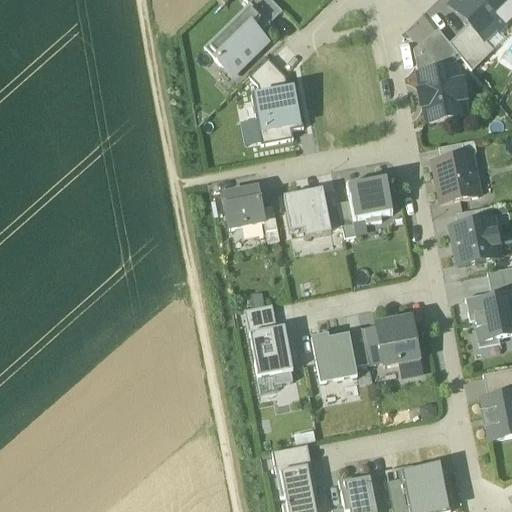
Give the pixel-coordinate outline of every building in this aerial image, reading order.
[(249,8),(269,28),(282,15),(266,0),(245,0),(243,3),(249,8)] [(511,0),(457,0),(448,9),(468,30),(483,45),(484,45),(496,33),(499,36),(502,33),(511,22),(511,0)] [(266,26),(268,28),(269,28),(249,8),(203,52),(215,65),(251,30),(256,35),(266,26)] [(256,35),(258,38),(268,28),(266,26),(256,35)] [(258,38),(256,35),(251,30),(215,65),(220,70),(226,64),(237,76),(267,47),(258,38)] [(492,53),(484,45),(483,45),(468,30),(449,48),(460,62),(471,76),(493,54),(492,53)] [(507,38),(502,33),(499,36),(496,33),(484,45),(492,53),(507,38)] [(417,79),(451,72),(451,70),(460,62),(449,48),(438,34),(413,54),(417,79)] [(257,90),(258,97),(287,92),(285,81),(267,63),(248,81),(257,90)] [(226,64),(220,70),(231,81),(237,76),(226,64)] [(424,111),(426,127),(464,120),(461,105),(465,104),(462,86),(458,87),(455,72),(451,72),(417,79),(420,94),(418,95),(419,98),(422,97),(424,108),(420,109),(421,112),(424,111)] [(260,147),(261,150),(293,144),(291,135),(303,132),(295,91),(287,92),(258,97),(251,99),(256,124),(260,147)] [(244,150),(260,147),(256,124),(240,127),(244,150)] [(438,153),(441,165),(470,159),(476,158),(474,146),(438,153)] [(433,166),(441,209),(479,202),(470,159),(441,165),(433,166)] [(385,183),(346,190),(349,206),(353,226),(365,224),(366,229),(381,226),(380,221),(392,219),(385,183)] [(257,193),(222,200),(229,234),(263,228),(261,213),(257,193)] [(283,203),(290,238),(303,235),(305,243),(331,238),(330,233),(323,198),(322,195),(283,203)] [(323,198),(330,233),(342,231),(337,208),(335,196),(323,198)] [(353,226),(349,206),(337,208),(342,231),(344,244),(356,241),(353,226)] [(268,248),(279,246),(272,210),(261,213),(263,228),(268,248)] [(456,218),(458,230),(493,224),(490,212),(456,218)] [(450,232),(457,271),(500,263),(493,224),(458,230),(450,232)] [(291,245),(305,243),(303,235),(290,238),(291,245)] [(511,272),(487,278),(491,298),(492,303),(511,298),(511,272)] [(498,344),(511,341),(511,298),(492,303),(482,304),(481,300),(465,303),(469,327),(475,326),(478,341),(497,338),(498,344)] [(249,339),(276,334),(272,311),(244,316),(249,339)] [(410,324),(376,331),(376,333),(383,368),(384,373),(399,370),(402,383),(421,379),(410,324)] [(284,333),(276,334),(281,361),(287,360),(290,377),(293,377),(284,333)] [(369,371),(383,368),(376,333),(362,336),(362,338),(369,369),(369,371)] [(272,380),(290,377),(287,360),(281,361),(276,334),(249,339),(249,341),(251,340),(256,366),(254,367),(257,383),(272,380)] [(362,338),(349,341),(355,372),(369,369),(362,338)] [(497,338),(478,341),(480,348),(498,344),(497,338)] [(336,384),(337,387),(357,383),(355,372),(349,341),(329,344),(328,340),(310,344),(319,387),(336,384)] [(499,350),(498,344),(480,348),(478,341),(476,341),(478,354),(499,350)] [(511,373),(482,379),(487,403),(511,398),(511,373)] [(290,377),(272,380),(274,390),(292,387),(290,377)] [(276,397),(274,390),(272,380),(257,383),(260,400),(276,397)] [(487,431),(489,445),(511,441),(511,398),(487,403),(481,404),(484,419),(482,419),(484,432),(487,431)] [(313,437),(293,440),(295,451),(315,447),(313,437)] [(302,468),(303,472),(307,472),(311,494),(315,494),(307,451),(299,452),(302,468)] [(271,457),(274,473),(302,468),(299,452),(271,457)] [(408,511),(449,511),(440,467),(398,476),(399,484),(400,487),(403,487),(408,511)] [(282,509),(282,511),(318,511),(315,494),(311,494),(307,495),(303,472),(302,468),(274,473),(280,502),(284,502),(285,509),(282,509)] [(307,495),(311,494),(307,472),(303,472),(307,495)] [(338,485),(343,511),(379,511),(373,478),(338,485)] [(392,511),(408,511),(403,487),(400,487),(399,484),(387,486),(392,511)]
